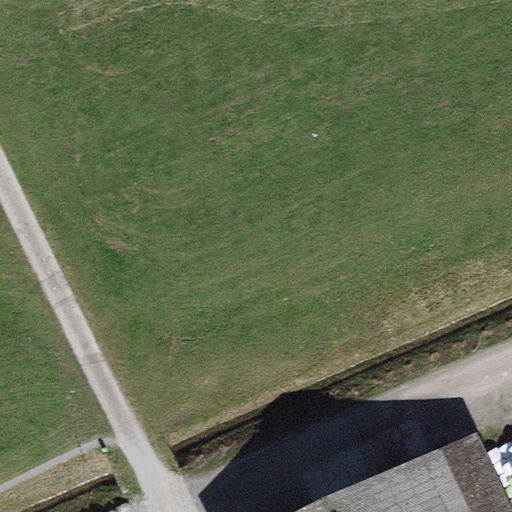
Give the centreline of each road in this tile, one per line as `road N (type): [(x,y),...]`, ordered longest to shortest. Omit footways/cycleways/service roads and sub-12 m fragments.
road 1 (track): [(180,511),(511,373)]
road 2 (residential): [(162,511),(65,307)]
road 3 (track): [(65,307),(0,174)]
